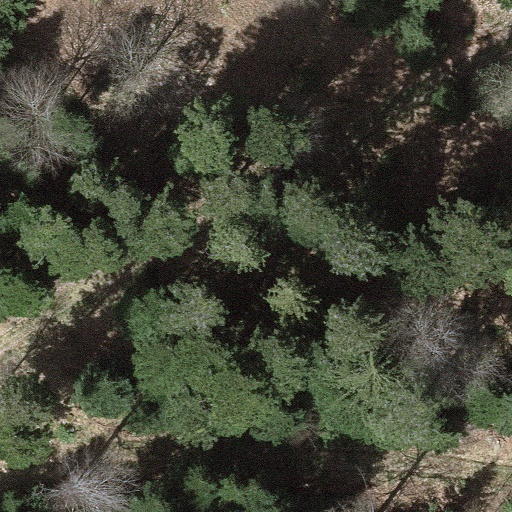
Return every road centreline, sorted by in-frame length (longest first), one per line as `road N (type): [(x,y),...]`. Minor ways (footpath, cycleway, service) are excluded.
road 1 (track): [(0,360),(133,251),(511,41)]
road 2 (track): [(511,479),(254,455),(129,453),(0,475)]
